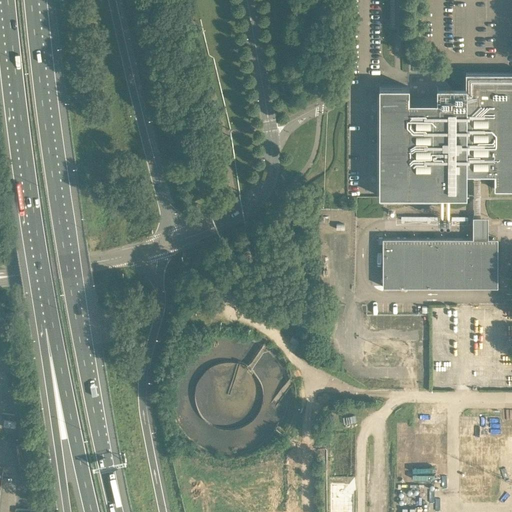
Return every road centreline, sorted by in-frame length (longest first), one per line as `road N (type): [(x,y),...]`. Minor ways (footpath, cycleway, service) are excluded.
road 1 (motorway): [(117,511),(63,252),(30,0)]
road 2 (motorway): [(7,0),(53,327)]
road 3 (motorway): [(162,511),(142,407),(160,298),(154,248)]
road 4 (motorway): [(175,242),(111,0)]
road 5 (motorway): [(53,327),(91,511)]
road 6 (motorway): [(53,327),(66,511)]
road 7 (secondary): [(9,277),(154,248)]
